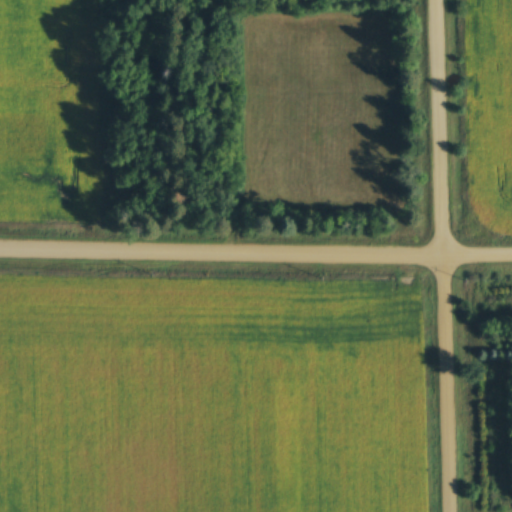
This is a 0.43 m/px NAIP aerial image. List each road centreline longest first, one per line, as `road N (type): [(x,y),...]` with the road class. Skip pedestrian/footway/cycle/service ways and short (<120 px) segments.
road 1 (residential): [(449,511),(438,0)]
road 2 (residential): [(0,249),(511,253)]
